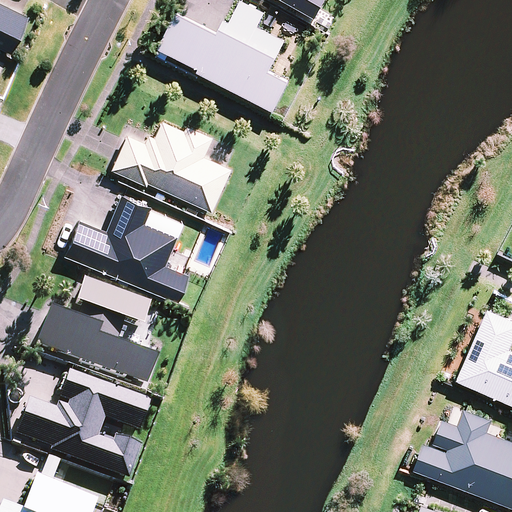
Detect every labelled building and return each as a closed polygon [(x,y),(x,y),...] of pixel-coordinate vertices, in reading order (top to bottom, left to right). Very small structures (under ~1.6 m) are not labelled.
[(0,0),(0,45),(10,50),(27,13),(0,0)] [(198,66),(196,69),(273,110),(290,78),(269,68),(285,38),(258,23),(265,10),(246,0),(239,0),(230,19),(224,16),(218,29),(178,8),(158,46),(198,66)] [(287,0),(315,15),(324,0),(287,0)] [(126,131),(109,166),(144,182),(145,179),(210,208),(230,165),(202,153),(211,134),(184,122),(182,127),(160,117),(153,134),(147,131),(143,139),(126,131)] [(77,216),(62,251),(176,299),(186,272),(163,262),(176,233),(144,219),(150,203),(120,191),(105,228),(77,216)] [(45,310),(33,345),(145,385),(154,359),(114,344),(122,322),(138,328),(147,303),(81,279),(71,305),(79,307),(74,319),(45,310)] [(511,316),(487,306),(456,378),(511,402),(511,347),(510,346),(511,342),(511,316)] [(50,448),(49,451),(127,480),(140,446),(113,436),(111,443),(95,438),(102,419),(135,431),(147,401),(66,372),(56,398),(66,402),(64,407),(55,404),(53,409),(28,400),(14,435),(50,448)] [(423,441),(413,467),(511,504),(511,438),(487,429),(492,417),(463,406),(457,422),(442,417),(433,441),(448,446),(447,449),(423,441)] [(0,502),(0,511),(91,511),(96,501),(34,476),(21,510),(0,502)] [(452,511),(421,502),(417,511),(406,511),(399,509),(397,511),(452,511)]
